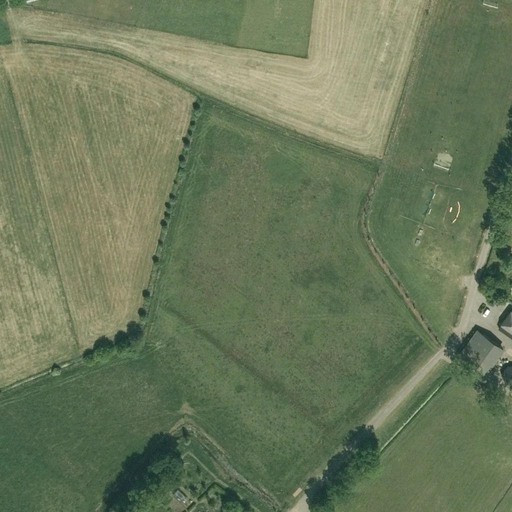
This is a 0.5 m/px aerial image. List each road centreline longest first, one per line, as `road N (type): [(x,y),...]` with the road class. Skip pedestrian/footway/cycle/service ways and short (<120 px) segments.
road 1 (unclassified): [(305,511),(308,494),(442,350)]
road 2 (unclassified): [(442,350),(461,326),(511,160)]
